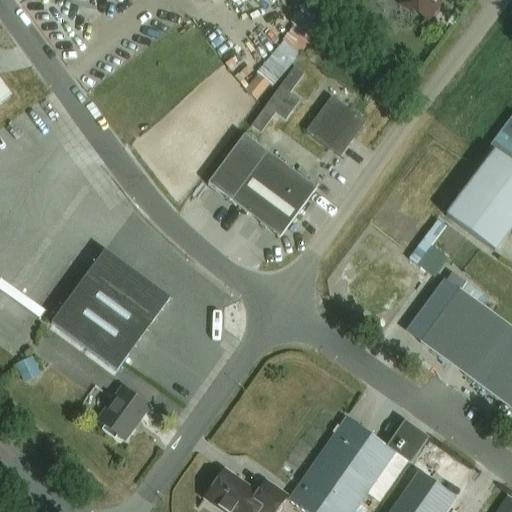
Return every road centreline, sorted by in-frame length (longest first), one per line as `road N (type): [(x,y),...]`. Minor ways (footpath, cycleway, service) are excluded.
road 1 (unclassified): [(0,1),(143,195),(274,307)]
road 2 (unclassified): [(497,0),(274,307)]
road 3 (unclassified): [(274,307),(511,467)]
road 4 (unclassified): [(135,511),(274,307)]
